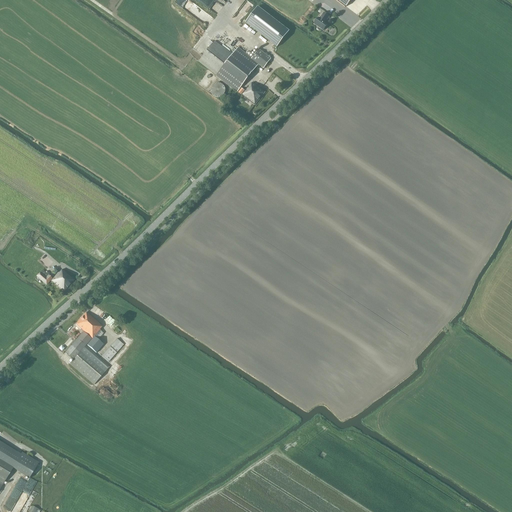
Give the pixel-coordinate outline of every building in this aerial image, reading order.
[(356,17),(366,8),(363,5),(353,14),(356,17)] [(252,12),(244,23),(272,44),(276,47),(288,31),(256,7),(252,12)] [(242,21),(244,18),(235,12),(231,18),(240,25),(243,22),(242,21)] [(324,30),(328,24),(325,22),(329,17),(324,13),(320,19),(319,18),(314,24),(324,30)] [(214,41),(199,62),(238,92),(247,80),(259,64),(264,68),(271,59),(259,49),(251,59),(237,48),(236,51),(234,53),(232,55),(214,41)] [(218,83),(217,83),(215,84),(214,85),(212,87),(212,88),(211,89),(211,91),(211,92),(212,94),(212,95),(214,96),(215,97),(216,97),(217,97),(219,97),(220,97),(222,96),(223,95),(224,95),(224,94),(225,93),(225,92),(225,91),(225,90),(225,89),(225,88),(224,86),(223,84),(221,84),(220,83),(218,83)] [(249,86),(241,95),(255,105),(265,93),(265,92),(264,93),(252,83),(249,86)] [(59,273),(51,281),(57,286),(64,292),(74,280),(62,270),(59,273)] [(39,274),(37,276),(40,280),(46,285),(52,279),(48,275),(46,278),(40,273),(39,275),(39,274)] [(65,353),(69,357),(73,360),(70,364),(94,385),(108,368),(84,348),(91,339),(92,340),(87,345),(94,351),(102,343),(98,340),(104,333),(100,330),(103,327),(86,312),(76,324),(83,331),(65,353)] [(102,356),(109,362),(124,345),(117,339),(102,356)] [(0,489),(4,483),(13,468),(22,474),(28,477),(30,478),(39,463),(22,452),(21,455),(0,442),(0,489)] [(14,503),(26,480),(19,477),(4,506),(7,508),(11,501),(14,503)]
